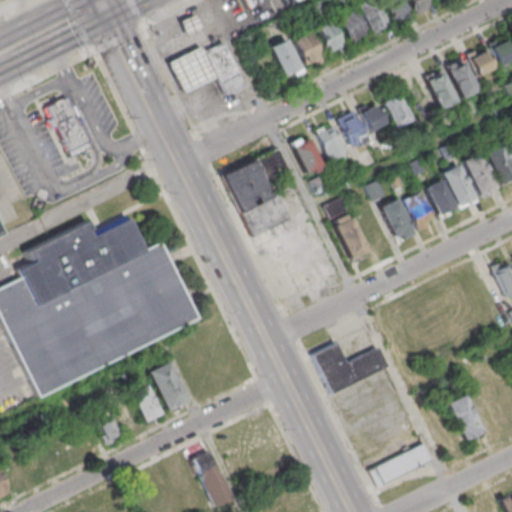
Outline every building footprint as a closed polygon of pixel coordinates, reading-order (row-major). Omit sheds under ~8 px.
[(241,0),(265,0),(246,10),(241,0)] [(384,24),(370,0),(360,0),(352,4),(367,33),(384,24)] [(406,13),(399,0),(383,0),(380,2),(390,21),(406,13)] [(428,6),(425,0),(405,0),(413,14),(428,6)] [(344,43),(362,35),(350,9),(332,17),(344,43)] [(196,18),(179,25),(185,38),(188,40),(203,33),(196,18)] [(310,30),(326,56),(342,47),(326,20),(310,30)] [(321,61),(306,31),(290,38),(305,69),(321,61)] [(266,47),(282,79),(299,70),(283,38),(266,47)] [(511,59),(511,56),(504,39),(486,47),(494,67),(511,59)] [(225,44),(247,88),(226,98),(205,54),(225,44)] [(464,58),(474,78),(491,69),(481,49),(464,58)] [(200,50),(169,65),(184,95),(215,80),(200,50)] [(445,74),(462,66),(476,96),(459,104),(445,74)] [(423,85),(440,77),(455,106),(438,115),(423,85)] [(42,106),(64,96),(89,150),(69,160),(55,131),(52,133),(47,123),(49,122),(42,106)] [(380,106),(397,98),(410,125),(393,133),(380,106)] [(382,123),(372,103),(356,110),(366,131),(382,123)] [(365,141),(350,110),(333,118),(348,149),(365,141)] [(328,164),(346,156),(330,122),(312,131),(328,164)] [(289,142),(300,175),(318,170),(308,136),(289,142)] [(484,155),(501,147),(511,168),(511,183),(500,189),(484,155)] [(462,166),(479,157),(496,191),(478,199),(462,166)] [(221,177),(253,161),(272,198),(258,205),(255,198),(249,201),(253,208),(240,214),(221,177)] [(441,178),(458,169),(474,202),(457,211),(441,178)] [(312,194),(323,190),(319,176),(308,180),(312,194)] [(366,200),(381,195),(376,180),(362,185),(366,200)] [(424,192),(440,184),(455,212),(438,220),(424,192)] [(415,229),(432,221),(416,190),(399,198),(415,229)] [(379,211),(396,203),(413,236),(396,245),(379,211)] [(370,252),(389,244),(372,208),(354,216),(370,252)] [(347,261),(365,252),(347,212),(328,221),(347,261)] [(196,314),(35,393),(0,320),(0,280),(17,272),(14,266),(31,257),(29,254),(26,255),(22,248),(84,217),(88,225),(85,226),(88,232),(125,214),(140,244),(158,235),(196,314)] [(511,291),(511,273),(504,257),(485,267),(500,297),(511,291)] [(401,314),(415,341),(433,332),(419,304),(401,314)] [(311,356),(332,398),(387,370),(376,349),(346,365),(335,344),(311,356)] [(163,411),(184,401),(165,359),(144,370),(163,411)] [(126,392),(141,422),(157,413),(142,384),(126,392)] [(442,403),(460,440),(479,431),(460,393),(442,403)] [(119,433),(136,424),(121,395),(105,404),(119,433)] [(94,425),(102,441),(115,434),(107,418),(94,425)] [(369,473),(423,446),(433,465),(379,492),(369,473)] [(229,498),(206,447),(187,455),(210,506),(229,498)] [(0,475),(0,495),(8,490),(0,475)]
